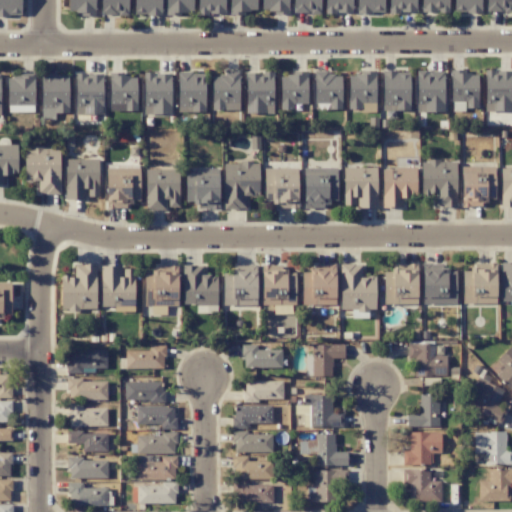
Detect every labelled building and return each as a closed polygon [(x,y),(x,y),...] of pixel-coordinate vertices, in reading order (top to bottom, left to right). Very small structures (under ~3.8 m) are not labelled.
[(20,0),(0,0),(0,15),(20,16),(20,0)] [(94,0),(67,0),(68,14),(95,13),(94,0)] [(126,0),(115,0),(115,6),(122,6),(122,15),(127,15),(127,0),(126,0)] [(134,0),(134,15),(161,14),(160,0),(134,0)] [(192,0),(166,0),(166,13),(192,13),(192,0)] [(224,0),(198,0),(198,14),(224,13),(224,0)] [(256,12),(256,0),(229,0),(230,12),(256,12)] [(260,0),(261,11),(288,12),(287,0),(260,0)] [(320,0),(292,0),(293,14),(321,13),(320,0)] [(351,0),(324,0),(324,13),(351,13),(351,0)] [(383,0),(356,0),(356,12),(383,13),(383,0)] [(415,0),(388,0),(389,11),(416,11),(415,0)] [(448,12),(447,0),(421,0),(421,12),(448,12)] [(453,0),(453,11),(480,12),(480,0),(453,0)] [(511,12),(511,0),(485,0),(485,11),(511,12)] [(511,110),(511,70),(484,71),(485,112),(511,111),(511,110)] [(410,72),(382,71),(381,110),(409,111),(410,72)] [(416,112),(444,112),(443,71),(415,72),(416,112)] [(245,113),(272,114),(273,73),(246,72),(245,113)] [(340,72),(313,73),(314,104),(328,104),(329,110),(341,110),(340,72)] [(171,114),(170,73),(143,74),(144,115),(171,114)] [(178,112),(205,112),(204,73),(177,73),(178,112)] [(280,74),(280,109),(292,109),(292,104),(306,103),(306,73),(280,74)] [(375,111),(374,73),(348,74),(348,112),(375,111)] [(477,108),(478,73),(451,73),(451,102),(465,102),(465,108),(477,108)] [(55,113),(68,113),(67,74),(41,75),(41,120),(55,120),(55,113)] [(212,111),(239,110),(238,74),(211,74),(212,111)] [(7,76),(8,107),(34,106),(33,75),(7,76)] [(76,75),(76,87),(75,87),(75,93),(101,94),(102,77),(76,75)] [(136,111),(136,77),(110,78),(110,111),(136,111)] [(0,145),(0,184),(3,185),(3,175),(17,175),(16,145),(0,145)] [(24,148),(25,182),(37,181),(38,194),(60,194),(58,147),(24,148)] [(98,160),(65,159),(65,199),(86,200),(86,196),(97,197),(98,160)] [(420,161),(421,194),(434,193),(435,207),(456,207),(456,160),(420,161)] [(224,209),(245,209),(245,196),(258,196),(258,163),(223,163),(224,209)] [(494,166),(461,167),(462,206),(487,206),(487,198),(494,197),(494,166)] [(511,167),(500,167),(501,207),(511,206),(511,167)] [(129,208),(129,201),(139,200),(138,168),(105,169),(107,209),(129,208)] [(272,174),(272,168),(264,168),(263,205),(297,206),(298,175),(272,174)] [(336,168),(323,168),(324,173),(303,173),(303,205),(336,205),(336,168)] [(356,205),(356,208),(376,208),(376,168),(343,168),(343,205),(356,205)] [(415,168),(382,168),(382,207),(402,207),(401,197),(416,197),(415,168)] [(177,169),(145,170),(145,210),(166,210),(166,207),(178,207),(177,169)] [(185,202),(198,202),(198,209),(218,209),(218,175),(194,175),(194,169),(185,169),(185,202)] [(500,302),(511,301),(511,263),(502,263),(500,302)] [(60,276),(61,310),(96,309),(94,264),(74,265),(74,276),(60,276)] [(361,276),(361,265),(341,265),(339,310),(374,311),(375,277),(361,276)] [(216,275),(202,276),(202,266),(183,266),(184,305),(217,305),(216,275)] [(456,303),(455,270),(422,271),(423,304),(456,303)] [(463,304),(496,303),(496,270),(462,270),(463,304)] [(301,271),(302,305),(335,305),(334,271),(301,271)] [(176,272),(144,273),(145,306),(177,305),(176,272)] [(294,273),(262,272),(262,304),(294,305),(294,273)] [(102,307),(119,306),(119,300),(133,299),(133,274),(101,275),(102,307)] [(0,319),(11,319),(10,283),(0,282),(0,319)] [(446,356),(434,356),(434,342),(407,341),(406,363),(415,363),(414,376),(445,376),(446,356)] [(256,350),(256,345),(242,345),(242,368),(281,367),(281,349),(256,350)] [(311,345),(312,376),(332,376),(331,358),(343,358),(343,345),(311,345)] [(511,345),(511,346),(489,366),(511,390),(511,345)] [(125,369),(164,368),(163,346),(149,346),(150,350),(124,351),(125,369)] [(105,350),(66,351),(67,374),(81,373),(81,368),(106,368),(105,350)] [(0,397),(9,397),(9,374),(0,374),(0,397)] [(503,390),(477,379),(474,388),(480,390),(471,411),(500,423),(505,410),(496,407),(503,390)] [(106,380),(67,381),(67,400),(106,399),(106,380)] [(282,400),(282,381),(243,381),(243,400),(282,400)] [(162,382),(124,382),(124,401),(162,401),(162,382)] [(342,413),(331,413),(332,396),(303,395),(303,406),(309,406),(309,426),(342,427),(342,413)] [(406,427),(438,426),(437,395),(419,395),(419,405),(405,406),(406,427)] [(0,422),(9,422),(9,403),(0,402),(0,422)] [(106,408),(81,408),(81,404),(67,404),(68,427),(106,426),(106,408)] [(135,424),(160,424),(160,429),(174,429),(175,406),(135,406),(135,424)] [(271,406),(232,406),(232,429),(247,428),(247,424),(271,424),(271,406)] [(0,440),(11,441),(11,430),(0,430),(0,440)] [(106,452),(107,433),(66,432),(66,443),(82,443),(82,451),(106,452)] [(440,453),(440,432),(408,433),(409,451),(401,451),(402,465),(431,464),(431,453),(440,453)] [(473,453),(484,452),(484,465),(511,464),(511,450),(505,450),(505,432),(473,433),(473,453)] [(232,452),(271,452),(272,433),(232,433),(232,452)] [(175,434),(135,435),(136,454),(175,453),(175,434)] [(346,466),(346,452),(334,452),(334,434),(315,434),(314,465),(346,466)] [(0,475),(10,476),(10,453),(0,452),(0,475)] [(136,480),(175,480),(175,456),(160,457),(160,461),(135,462),(136,480)] [(246,461),(246,456),(232,456),(232,479),(271,479),(271,461),(246,461)] [(107,478),(107,459),(67,459),(68,479),(107,478)] [(478,481),(478,501),(509,501),(509,484),(511,483),(511,469),(489,469),(488,481),(478,481)] [(314,470),(313,492),(308,492),(308,502),(334,502),(334,483),(347,483),(347,471),(314,470)] [(429,470),(402,470),(402,484),(408,484),(409,501),(440,501),(440,481),(429,482),(429,470)] [(0,500),(10,501),(10,481),(0,481),(0,500)] [(83,483),(67,483),(68,506),(107,505),(106,488),(83,488),(83,483)] [(235,491),(235,502),(272,503),(272,484),(232,483),(232,491),(235,491)] [(136,504),(176,503),(175,484),(136,485),(136,504)]
